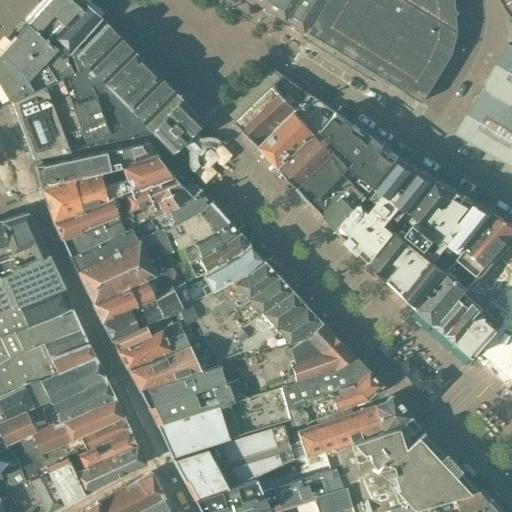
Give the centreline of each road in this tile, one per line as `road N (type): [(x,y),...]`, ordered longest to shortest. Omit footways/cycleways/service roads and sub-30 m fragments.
road 1 (residential): [(475,0),(478,44),(421,144)]
road 2 (residential): [(290,61),(421,144)]
